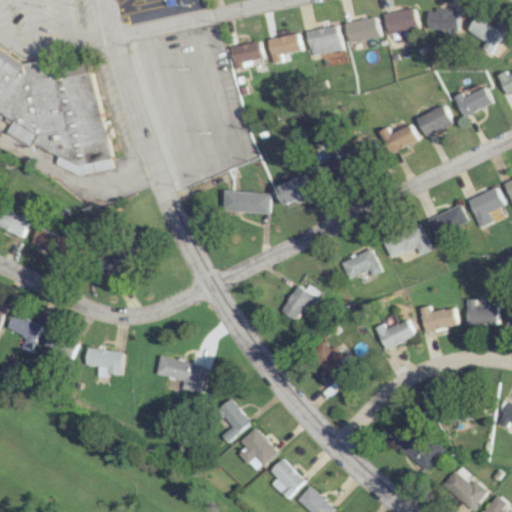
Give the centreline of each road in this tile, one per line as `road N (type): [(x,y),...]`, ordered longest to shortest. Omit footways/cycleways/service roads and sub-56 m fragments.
road 1 (residential): [(408,511),(335,448),(207,285),(132,108),(105,0)]
road 2 (residential): [(511,135),(170,305),(135,315),(110,316),(0,265)]
road 3 (residential): [(511,361),(484,356),(393,384),(335,448)]
road 4 (residential): [(278,0),(113,36)]
